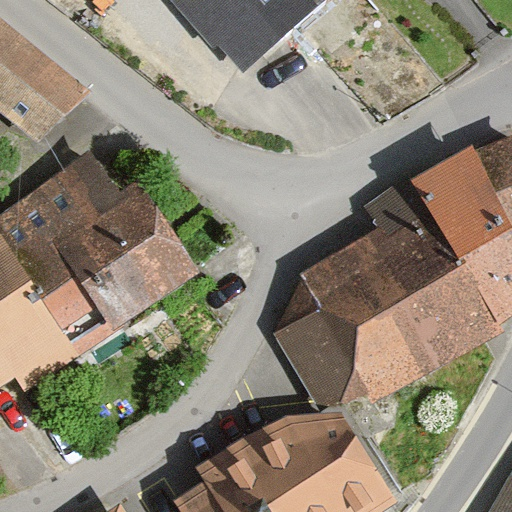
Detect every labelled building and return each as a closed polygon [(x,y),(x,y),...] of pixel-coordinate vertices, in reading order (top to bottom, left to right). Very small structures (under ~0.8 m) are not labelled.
[(250,77),(344,0),(176,0),(221,54),(227,50),(250,77)] [(90,99),(0,19),(0,114),(43,152),(90,99)] [(511,143),(370,216),(380,236),(306,274),(280,334),(323,411),(374,405),(511,333),(511,143)] [(0,221),(0,230),(87,362),(213,279),(153,188),(132,202),(101,155),(0,221)] [(87,362),(0,230),(0,401),(26,385),(34,397),(87,362)] [(400,511),(413,504),(359,420),(296,421),(210,475),(218,488),(189,507),(192,511),(400,511)] [(511,511),(511,483),(495,511),(511,511)]
